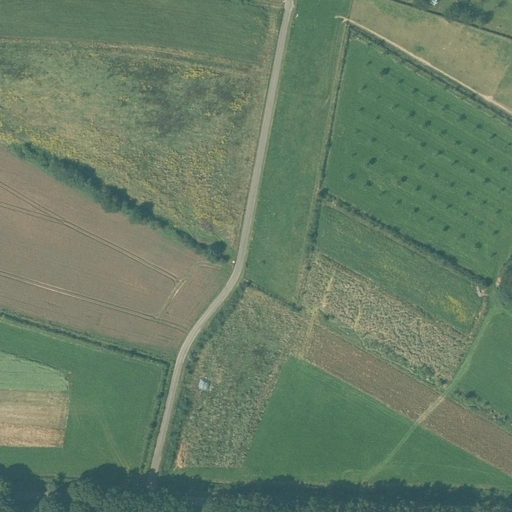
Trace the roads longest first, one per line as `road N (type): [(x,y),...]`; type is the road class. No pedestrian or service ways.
road 1 (unclassified): [(146,499),(188,338),(239,268),(288,0)]
road 2 (tertiary): [(460,511),(146,499)]
road 3 (tertiary): [(146,499),(0,495)]
